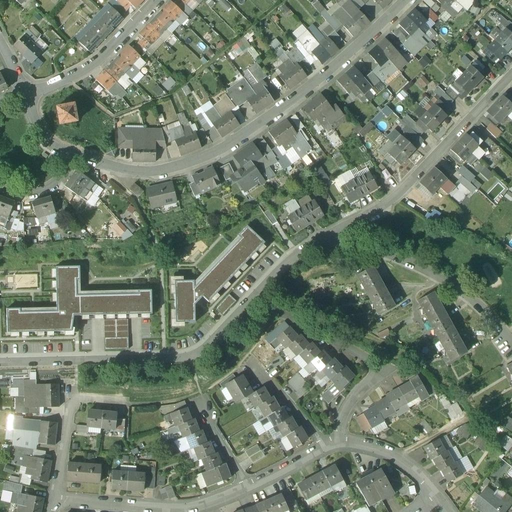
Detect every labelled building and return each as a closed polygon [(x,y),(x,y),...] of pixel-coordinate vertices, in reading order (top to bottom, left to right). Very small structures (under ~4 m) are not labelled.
[(131,5),(126,0),(121,6),(126,11),(131,5)] [(143,1),(141,0),(125,0),(126,0),(131,5),(135,9),(143,1)] [(180,0),(178,0),(174,5),(179,10),(184,4),(185,4),(180,0)] [(188,0),(185,4),(184,4),(191,10),(192,11),(202,0),(188,0)] [(226,0),(221,0),(219,1),(226,11),(231,7),(226,0)] [(359,0),(348,0),(347,2),(350,3),(356,11),(357,10),(358,10),(365,4),(359,0)] [(390,2),(388,0),(372,0),(383,10),(390,2)] [(429,0),(424,0),(423,2),(435,13),(439,8),(429,0)] [(174,5),(170,1),(163,9),(174,20),(182,12),(179,10),(174,5)] [(329,26),(334,32),(339,27),(318,2),(313,7),(325,21),(329,26)] [(347,2),(341,9),(349,17),(356,11),(350,3),(347,2)] [(422,2),(418,7),(425,13),(424,15),(431,21),(436,16),(429,10),(429,9),(422,2)] [(444,3),(442,5),(440,7),(452,17),(461,7),(454,2),(450,7),(444,3)] [(191,10),(184,4),(179,10),(182,12),(174,20),(178,24),(191,10)] [(121,6),(115,12),(120,17),(126,11),(121,6)] [(115,12),(111,8),(104,16),(115,27),(123,19),(120,17),(115,12)] [(174,20),(163,9),(154,18),(166,29),(174,20)] [(341,9),(333,16),(341,25),(349,17),(341,9)] [(426,22),(414,9),(406,17),(418,30),(424,24),(426,22)] [(357,10),(356,11),(349,17),(361,30),(369,23),(358,10),(357,10)] [(115,27),(104,16),(95,24),(107,35),(115,27)] [(507,22),(500,16),(496,20),(500,24),(497,27),(500,30),(503,27),(507,22)] [(361,30),(349,17),(341,25),(353,38),(361,30)] [(406,17),(398,25),(410,37),(411,38),(413,35),(418,30),(406,17)] [(166,29),(154,18),(146,27),(158,38),(166,29)] [(318,28),(315,30),(319,34),(329,26),(325,21),(318,28)] [(511,27),(511,24),(508,21),(507,22),(503,27),(505,29),(508,32),(511,27)] [(107,35),(95,24),(87,33),(99,44),(107,35)] [(424,24),(418,30),(423,35),(429,29),(424,24)] [(315,25),(307,31),(310,34),(315,30),(318,28),(315,25)] [(329,26),(319,34),(324,40),(327,37),(329,36),(334,32),(329,26)] [(158,38),(146,27),(139,35),(148,43),(150,46),(148,48),(153,53),(163,43),(158,38)] [(495,28),(488,36),(493,41),(501,33),(495,28)] [(511,35),(508,32),(505,29),(501,33),(511,42),(511,35)] [(83,30),(75,39),(78,42),(87,33),(83,30)] [(306,30),(296,40),(298,41),(293,45),(295,47),(300,54),(305,50),(310,56),(312,54),(310,52),(312,49),(308,44),(314,39),(310,35),(306,30)] [(319,34),(315,30),(310,34),(310,35),(314,39),(319,34)] [(393,34),(400,42),(404,38),(397,30),(393,34)] [(418,30),(413,35),(418,41),(423,35),(418,30)] [(37,40),(28,31),(24,35),(33,44),(37,40)] [(334,32),(329,36),(337,44),(341,40),(334,32)] [(87,33),(78,42),(90,53),(99,44),(87,33)] [(501,33),(493,41),(506,53),(511,46),(511,42),(501,33)] [(319,34),(314,39),(318,44),(324,40),(319,34)] [(24,35),(13,47),(22,56),(33,44),(24,35)] [(423,35),(418,41),(413,35),(411,38),(410,37),(406,41),(404,38),(400,42),(409,52),(419,43),(422,47),(425,45),(430,50),(434,46),(423,35)] [(327,37),(324,40),(318,44),(330,58),(338,50),(327,37)] [(148,43),(143,38),(137,44),(143,49),(143,48),(148,43)] [(247,39),(234,44),(238,53),(251,48),(247,39)] [(314,39),(308,44),(312,49),(318,44),(314,39)] [(396,52),(384,39),(376,46),(387,60),(396,52)] [(493,41),(483,52),(491,60),(495,57),(499,60),(506,53),(493,41)] [(33,44),(22,56),(31,64),(35,60),(42,53),(33,44)] [(143,49),(137,44),(132,50),(137,55),(143,49)] [(330,58),(318,44),(312,49),(310,52),(312,54),(321,65),(330,58)] [(132,50),(128,46),(121,54),(132,65),(140,57),(137,55),(132,50)] [(387,60),(376,46),(367,54),(378,66),(376,68),(376,69),(379,67),(387,60)] [(295,47),(285,55),(289,60),(293,65),(296,63),(296,64),(298,62),(299,63),(304,59),(300,54),(295,47)] [(310,56),(305,50),(300,54),(304,59),(310,66),(315,61),(310,56)] [(396,52),(387,60),(392,65),(396,70),(397,71),(406,63),(396,52)] [(284,53),(278,58),(283,64),(289,60),(285,55),(284,53)] [(132,65),(121,54),(112,63),(124,74),(124,73),(132,65)] [(283,64),(287,70),(293,65),(289,60),(283,64)] [(387,60),(379,67),(376,69),(386,79),(396,70),(392,65),(387,60)] [(124,74),(112,63),(104,71),(116,82),(124,74)] [(256,63),(247,70),(257,84),(262,80),(266,77),(256,63)] [(293,65),(287,70),(298,84),(306,77),(296,64),(296,63),(293,65)] [(473,63),(462,74),(475,86),(482,78),(478,74),(482,70),(473,63)] [(287,70),(283,64),(277,69),(281,75),(287,70)] [(132,65),(124,73),(129,78),(131,80),(139,72),(132,65)] [(373,87),(365,77),(363,79),(352,67),(344,74),(356,88),(360,93),(363,96),(373,87)] [(376,69),(376,68),(370,73),(378,82),(380,84),(383,82),(386,79),(376,69)] [(457,69),(452,75),(455,79),(457,80),(462,74),(457,69)] [(257,84),(247,70),(244,71),(243,78),(244,78),(246,82),(251,88),(257,84)] [(298,84),(287,70),(281,75),(278,77),(289,91),(298,84)] [(104,71),(95,80),(107,91),(115,83),(116,82),(104,71)] [(124,74),(116,82),(118,85),(121,89),(123,90),(124,91),(130,85),(126,81),(129,78),(124,73),(124,74)] [(378,82),(370,73),(365,77),(373,87),(378,82)] [(344,74),(336,82),(347,95),(350,92),(356,88),(344,74)] [(457,80),(451,86),(449,89),(457,96),(463,90),(467,94),(475,86),(462,74),(457,80)] [(163,83),(168,90),(177,84),(172,77),(163,83)] [(243,78),(226,90),(231,97),(234,96),(230,90),(237,85),(239,88),(246,82),(244,78),(243,78)] [(262,80),(257,84),(261,89),(263,88),(266,86),(262,80)] [(246,82),(239,88),(237,85),(230,90),(234,96),(236,93),(244,104),(246,102),(245,101),(255,94),(251,88),(246,82)] [(115,83),(107,91),(112,96),(116,96),(118,95),(121,99),(126,94),(124,91),(123,90),(121,89),(118,85),(115,83)] [(257,84),(251,88),(255,94),(261,89),(257,84)] [(437,101),(446,109),(453,102),(444,93),(438,87),(433,93),(439,99),(437,101)] [(261,89),(255,94),(265,108),(274,102),(263,88),(261,89)] [(360,93),(356,88),(350,92),(355,98),(360,93)] [(457,96),(449,89),(444,93),(453,102),(457,96)] [(213,107),(214,109),(221,118),(230,112),(237,107),(228,93),(225,94),(224,94),(220,98),(222,101),(213,107)] [(244,104),(236,93),(234,96),(231,97),(238,107),(244,104)] [(255,94),(245,101),(246,102),(255,115),(265,108),(255,94)] [(332,110),(320,94),(311,101),(321,115),(326,121),(329,126),(343,116),(336,107),(332,110)] [(501,96),(494,104),(506,116),(511,109),(511,99),(509,96),(505,100),(501,96)] [(321,115),(311,101),(303,108),(313,122),(316,120),(321,115)] [(437,101),(426,112),(439,124),(446,116),(442,113),(446,109),(437,101)] [(494,104),(486,112),(490,116),(486,120),(491,124),(495,128),(495,127),(506,116),(494,104)] [(74,105),(56,108),(59,126),(77,123),(74,105)] [(214,109),(205,115),(211,124),(214,122),(221,118),(214,109)] [(230,112),(221,118),(230,132),(239,127),(230,112)] [(426,112),(415,124),(424,132),(427,129),(431,132),(439,124),(426,112)] [(211,128),(201,113),(196,116),(205,132),(211,128)] [(302,126),(294,115),(290,119),(298,130),(302,126)] [(326,121),(321,115),(316,120),(320,126),(326,121)] [(406,126),(419,137),(424,132),(415,124),(406,116),(401,121),(406,126)] [(214,122),(211,124),(221,139),(230,132),(221,118),(214,122)] [(286,120),(277,127),(287,141),(293,136),(296,134),(286,120)] [(369,124),(359,134),(362,137),(372,127),(369,124)] [(495,128),(491,124),(485,129),(495,138),(501,133),(495,127),(495,128)] [(419,137),(406,126),(401,131),(405,135),(406,134),(415,142),(419,137)] [(188,127),(182,130),(184,136),(191,133),(188,127)] [(277,127),(268,133),(278,147),(281,145),(287,141),(277,127)] [(304,128),(298,133),(305,142),(311,138),(304,128)] [(144,133),(144,138),(144,145),(155,145),(158,146),(158,130),(144,129),(144,133)] [(473,134),(482,142),(486,137),(478,129),(473,134)] [(182,130),(174,132),(177,139),(184,136),(182,130)] [(405,135),(403,138),(395,130),(386,139),(394,146),(407,158),(415,149),(413,147),(416,143),(415,142),(406,134),(405,135)] [(191,133),(184,136),(190,153),(200,149),(194,132),(191,133)] [(298,133),(298,132),(296,134),(293,136),(297,142),(291,147),(299,158),(306,154),(305,153),(309,149),(305,142),(298,133)] [(144,133),(124,133),(124,146),(133,146),(133,145),(144,145),(144,138),(144,133)] [(470,138),(465,134),(457,143),(470,154),(477,160),(484,153),(477,147),(482,142),(473,134),(470,138)] [(177,139),(173,140),(180,157),(190,153),(184,136),(177,139)] [(293,136),(287,141),(291,147),(297,142),(293,136)] [(287,141),(281,145),(285,151),(291,147),(287,141)] [(258,146),(265,156),(271,152),(265,142),(258,146)] [(470,154),(457,143),(450,150),(453,153),(449,157),(459,166),(464,161),(471,167),(477,160),(470,154)] [(262,159),(251,144),(243,151),(253,165),(259,161),(262,159)] [(144,145),(133,145),(133,146),(133,162),(143,163),(144,145)] [(155,145),(144,145),(143,163),(154,163),(155,145)] [(116,149),(108,146),(105,155),(113,158),(116,149)] [(394,146),(383,158),(392,166),(395,163),(399,166),(407,158),(394,146)] [(253,165),(243,151),(234,157),(242,169),(244,172),(253,165)] [(278,163),(271,152),(265,156),(264,157),(268,163),(271,161),(274,165),(278,163)] [(262,159),(259,161),(263,167),(257,171),(264,182),(272,177),(267,168),(270,166),(268,163),(264,157),(262,159)] [(259,161),(253,165),(257,171),(263,167),(259,161)] [(228,164),(219,168),(225,181),(230,179),(229,178),(234,174),(228,164)] [(234,174),(229,178),(230,179),(233,184),(237,182),(244,191),(258,181),(261,185),(265,182),(264,182),(257,171),(253,165),(244,172),(242,169),(234,174)] [(471,175),(462,167),(457,172),(466,180),(471,175)] [(489,181),(494,175),(485,167),(480,173),(489,181)] [(211,168),(191,178),(194,185),(199,195),(219,185),(211,168)] [(437,172),(433,168),(426,176),(438,188),(445,180),(449,176),(441,168),(437,172)] [(90,181),(76,170),(70,178),(71,179),(70,179),(84,189),(88,191),(94,183),(90,181)] [(369,172),(354,180),(362,196),(377,187),(369,172)] [(438,188),(426,176),(418,184),(422,188),(419,192),(427,199),(438,188)] [(475,189),(461,177),(457,182),(471,194),(475,189)] [(84,189),(70,179),(65,187),(78,197),(84,189)] [(362,196),(354,180),(340,187),(349,203),(362,196)] [(454,188),(445,180),(438,188),(447,196),(454,188)] [(94,183),(88,191),(92,194),(98,186),(94,183)] [(142,191),(133,184),(128,189),(137,197),(142,191)] [(171,184),(146,189),(151,208),(161,206),(162,212),(176,208),(171,184)] [(194,185),(189,187),(193,198),(199,195),(194,185)] [(50,197),(41,200),(46,216),(55,214),(50,197)] [(4,199),(0,210),(0,215),(8,218),(14,202),(4,199)] [(41,200),(31,203),(36,219),(46,216),(41,200)] [(314,200),(300,209),(309,223),(323,214),(314,200)] [(300,209),(287,217),(296,231),(309,223),(300,209)] [(436,219),(427,213),(424,218),(434,224),(436,219)] [(55,214),(46,216),(47,223),(48,224),(57,221),(55,214)] [(36,219),(38,226),(47,223),(46,216),(36,219)] [(112,228),(121,237),(128,230),(120,221),(112,228)] [(129,221),(125,223),(132,233),(136,230),(129,221)] [(202,294),(208,300),(263,241),(247,227),(193,283),(193,281),(174,282),(175,323),(194,322),(193,304),(202,294)] [(371,267),(356,276),(367,296),(382,287),(371,267)] [(79,268),(57,268),(57,308),(6,309),(7,333),(71,331),(74,316),(150,314),(150,292),(80,293),(79,268)] [(382,287),(367,296),(378,316),(394,308),(382,287)] [(432,293),(417,301),(428,321),(443,313),(432,293)] [(216,309),(223,316),(235,302),(228,296),(216,309)] [(454,333),(443,313),(428,321),(439,341),(454,333)] [(127,320),(115,321),(115,338),(128,337),(127,320)] [(115,321),(103,321),(104,338),(115,338),(115,321)] [(284,322),(264,340),(269,345),(276,338),(288,328),(289,327),(284,322)] [(288,328),(276,338),(281,344),(285,349),(287,347),(296,339),(293,335),(294,334),(288,328)] [(387,329),(377,334),(379,339),(389,334),(387,329)] [(465,353),(454,333),(439,341),(450,361),(465,353)] [(296,339),(287,347),(296,356),(299,354),(307,347),(304,343),(305,341),(300,336),(296,339)] [(128,350),(128,337),(115,338),(104,338),(104,350),(128,350)] [(276,338),(269,345),(274,350),(281,344),(276,338)] [(307,347),(299,354),(307,364),(310,362),(318,354),(315,351),(316,349),(311,343),(307,347)] [(318,354),(310,362),(318,372),(321,370),(329,362),(326,359),(327,357),(322,351),(318,354)] [(329,362),(321,370),(329,380),(340,370),(337,367),(339,365),(333,359),(329,362)] [(329,380),(332,383),(333,384),(336,382),(341,388),(342,388),(344,389),(348,384),(347,383),(353,378),(344,367),(340,370),(329,380)] [(311,388),(298,373),(287,382),(300,397),(311,388)] [(232,375),(219,385),(223,390),(226,387),(236,380),(232,375)] [(428,396),(417,376),(408,381),(409,382),(410,382),(418,396),(417,396),(420,401),(428,396)] [(241,377),(236,380),(226,387),(235,403),(242,399),(239,394),(248,389),(241,377)] [(35,386),(35,380),(12,381),(12,385),(11,385),(11,389),(18,389),(18,396),(18,397),(25,396),(25,397),(42,396),(41,386),(35,386)] [(333,384),(323,394),(331,402),(344,389),(342,388),(341,388),(336,382),(333,384)] [(409,382),(397,389),(405,403),(408,408),(420,401),(417,396),(418,396),(410,382),(409,382)] [(332,383),(322,392),(323,394),(333,384),(332,383)] [(58,396),(58,385),(41,385),(41,386),(42,396),(58,396)] [(251,394),(248,396),(255,408),(258,406),(267,400),(265,396),(266,395),(262,388),(251,394)] [(248,389),(239,394),(242,399),(248,396),(251,394),(248,389)] [(397,389),(385,396),(386,398),(393,410),(405,403),(397,389)] [(42,407),(42,396),(25,397),(25,407),(26,407),(27,407),(39,407),(42,407)] [(59,407),(58,396),(42,396),(42,407),(59,407)] [(267,400),(258,406),(264,417),(267,416),(277,410),(274,406),(276,405),(272,398),(267,400)] [(386,398),(374,405),(382,419),(394,412),(393,410),(386,398)] [(445,398),(439,401),(450,419),(455,416),(450,407),(445,398)] [(164,417),(171,414),(185,408),(186,408),(184,402),(158,411),(161,418),(164,417)] [(373,404),(368,408),(369,410),(363,414),(370,428),(383,420),(382,419),(374,405),(373,404)] [(450,407),(455,416),(461,413),(456,404),(450,407)] [(277,410),(267,416),(274,427),(277,425),(286,420),(284,415),(285,415),(281,407),(277,410)] [(185,408),(171,414),(175,427),(178,426),(189,421),(187,417),(189,417),(185,408)] [(102,412),(88,411),(86,427),(88,427),(101,428),(102,412)] [(116,414),(102,412),(101,428),(115,430),(116,419),(116,414)] [(370,428),(363,414),(356,418),(364,431),(370,428)] [(286,420),(277,425),(283,437),(286,435),(296,429),(293,425),(295,424),(291,417),(286,420)] [(56,423),(15,419),(14,430),(39,433),(55,434),(56,423)] [(124,420),(116,419),(115,430),(124,431),(124,420)] [(189,421),(178,426),(183,438),(186,437),(196,433),(194,428),(196,427),(193,420),(189,421)] [(383,420),(370,428),(374,435),(387,427),(383,420)] [(418,425),(425,434),(431,429),(424,421),(418,425)] [(88,427),(86,427),(76,425),(75,433),(87,434),(88,427)] [(467,426),(461,437),(466,440),(472,430),(467,426)] [(296,429),(286,435),(293,447),(307,439),(300,427),(296,429)] [(39,433),(14,430),(13,441),(14,441),(24,442),(38,444),(39,433)] [(196,433),(186,437),(190,449),(193,448),(204,444),(202,439),(204,439),(201,431),(196,433)] [(55,434),(39,433),(38,444),(54,446),(55,434)] [(480,435),(473,445),(478,448),(485,438),(480,435)] [(511,440),(505,436),(498,444),(507,452),(511,444),(511,440)] [(485,438),(478,448),(483,451),(489,441),(485,438)] [(437,440),(423,448),(430,460),(432,459),(444,452),(437,440)] [(204,444),(193,448),(198,460),(201,459),(211,455),(210,451),(212,450),(209,442),(204,444)] [(257,444),(244,451),(248,457),(260,450),(257,444)] [(13,447),(10,446),(9,454),(19,456),(24,457),(24,456),(32,458),(33,450),(23,448),(13,447)] [(260,450),(248,457),(252,463),(264,456),(261,450),(260,450)] [(444,452),(432,459),(439,472),(441,471),(453,464),(446,451),(444,452)] [(211,455),(201,459),(206,472),(209,471),(220,466),(218,462),(219,461),(216,453),(211,455)] [(32,458),(24,456),(24,457),(22,466),(26,467),(33,469),(35,458),(32,458)] [(51,462),(35,458),(33,469),(49,472),(51,462)] [(84,464),(68,463),(67,481),(83,482),(84,464)] [(453,464),(441,471),(448,483),(461,475),(454,463),(453,464)] [(100,466),(84,464),(83,482),(99,483),(100,466)] [(220,466),(209,471),(214,484),(229,478),(224,465),(220,466)] [(334,466),(322,472),(329,486),(342,480),(334,466)] [(33,469),(26,467),(24,475),(31,476),(33,469)] [(49,472),(33,469),(31,476),(30,480),(47,483),(49,472)] [(380,470),(367,477),(375,491),(388,484),(380,470)] [(127,473),(111,472),(110,489),(126,490),(127,473)] [(322,472),(309,479),(317,493),(329,486),(322,472)] [(143,474),(127,473),(126,490),(142,491),(143,474)] [(367,477),(355,484),(363,497),(375,491),(367,477)] [(309,479),(297,486),(304,500),(317,493),(309,479)] [(22,485),(5,481),(3,491),(14,493),(20,494),(22,485)] [(388,484),(375,491),(381,501),(394,494),(388,484)] [(171,486),(164,488),(168,498),(168,499),(175,497),(171,486)] [(486,487),(473,503),(484,511),(503,511),(507,508),(510,505),(502,499),(499,502),(491,495),(493,493),(486,487)] [(164,488),(159,490),(159,491),(162,500),(168,498),(164,488)] [(20,494),(14,493),(12,503),(18,505),(25,506),(27,496),(28,496),(20,494)] [(511,502),(511,499),(506,494),(502,499),(510,505),(511,502)] [(281,495),(268,500),(272,511),(281,511),(287,510),(281,495)] [(28,496),(27,496),(25,506),(41,510),(43,499),(28,496)] [(272,511),(268,500),(255,506),(257,511),(272,511)]
